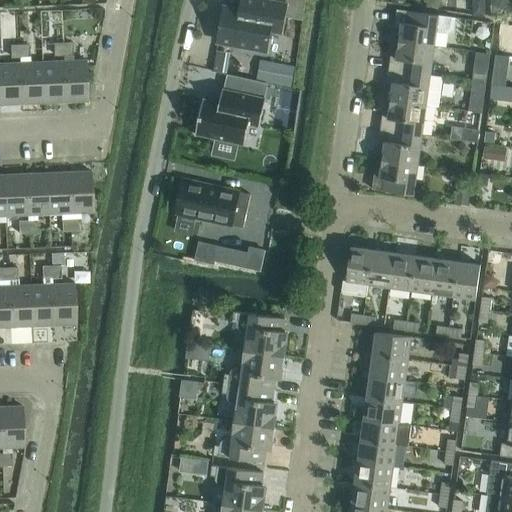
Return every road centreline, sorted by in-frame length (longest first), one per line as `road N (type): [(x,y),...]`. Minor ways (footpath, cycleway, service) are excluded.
road 1 (unclassified): [(105,511),(139,260),(192,0)]
road 2 (residential): [(336,202),(296,511)]
road 3 (residential): [(0,128),(102,124),(126,0)]
road 4 (residential): [(363,0),(336,202)]
road 5 (residential): [(30,511),(55,379),(0,381)]
road 6 (residential): [(511,228),(336,202)]
